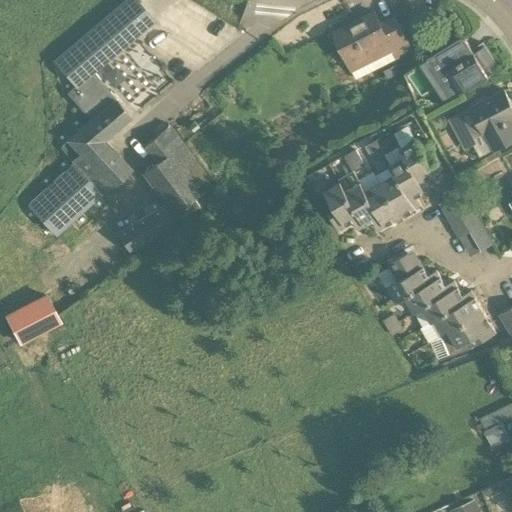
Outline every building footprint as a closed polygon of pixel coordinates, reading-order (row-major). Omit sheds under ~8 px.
[(182,64),(149,25),(153,21),(134,0),(128,0),(56,62),(76,86),(93,72),(126,111),(182,64)] [(396,59),(411,51),(395,18),(380,25),(374,13),(333,33),(352,71),(356,79),(396,59)] [(459,39),(435,54),(426,59),(444,88),(452,83),(460,96),(500,71),(499,70),(498,70),(482,44),(479,46),(479,47),(482,45),(484,48),(474,53),(466,40),(465,39),(464,39),(461,39),(460,39),(459,39)] [(399,74),(395,66),(382,72),(387,81),(399,74)] [(93,72),(76,86),(67,93),(92,121),(70,140),(60,148),(73,163),(28,205),(57,236),(79,215),(88,226),(111,205),(103,196),(129,172),(123,165),(124,164),(100,140),(130,116),(126,111),(93,72)] [(447,120),(463,151),(472,147),(479,159),(511,141),(511,123),(510,120),(511,118),(511,105),(504,90),(470,108),(447,120)] [(206,178),(168,124),(166,125),(167,127),(144,147),(158,162),(143,172),(167,204),(118,235),(128,251),(173,223),(200,208),(193,198),(197,197),(192,190),(206,178)] [(384,154),(376,140),(365,146),(373,160),(384,154)] [(399,149),(404,157),(405,157),(419,183),(426,179),(426,180),(442,171),(427,146),(421,149),(415,140),(399,149)] [(344,157),(353,171),(364,165),(355,151),(344,157)] [(389,166),(394,175),(395,174),(409,200),(416,196),(416,197),(431,188),(426,180),(426,179),(419,183),(405,157),(404,157),(389,166)] [(358,230),(373,221),(380,217),(365,191),(359,180),(358,181),(353,171),(339,179),(345,191),(360,217),(353,221),(358,230)] [(373,221),(378,230),(400,218),(380,183),(379,183),(373,172),(359,180),(365,191),(380,217),(373,221)] [(395,174),(394,175),(380,183),(400,218),(421,205),(416,197),(416,196),(409,200),(395,174)] [(470,178),(461,183),(465,192),(475,187),(470,178)] [(338,230),(353,221),(360,217),(345,191),(339,179),(337,180),(339,183),(324,191),(330,201),(324,205),(338,230)] [(463,191),(440,204),(446,215),(469,202),(463,191)] [(446,215),(453,227),(476,214),(469,202),(446,215)] [(476,214),(453,227),(459,238),(471,231),(482,225),(476,214)] [(471,231),(482,251),(493,244),(482,225),(471,231)] [(397,303),(406,298),(406,297),(431,282),(428,276),(419,260),(413,264),(407,253),(388,264),(398,281),(388,287),(397,303)] [(414,313),(423,308),(423,307),(449,292),(445,286),(437,271),(428,276),(431,282),(406,297),(406,298),(414,313)] [(423,308),(431,322),(440,318),(440,317),(466,302),(462,296),(462,295),(454,281),(445,286),(449,292),(423,307),(423,308)] [(430,323),(439,338),(483,312),(471,291),(462,295),(462,296),(466,302),(440,317),(440,318),(431,322),(430,323)] [(511,336),(511,308),(511,307),(499,315),(511,336)] [(18,312),(7,318),(4,319),(18,346),(32,339),(18,312)] [(483,312),(439,338),(441,337),(447,355),(449,358),(472,350),(471,348),(496,334),(483,312)] [(386,328),(398,321),(394,313),(382,320),(386,328)] [(403,329),(398,321),(386,328),(391,336),(403,329)] [(511,419),(511,403),(479,419),(484,432),(502,424),(511,419)] [(502,424),(484,432),(488,439),(490,438),(505,432),(502,424)] [(450,511),(480,511),(475,499),(450,511)]
